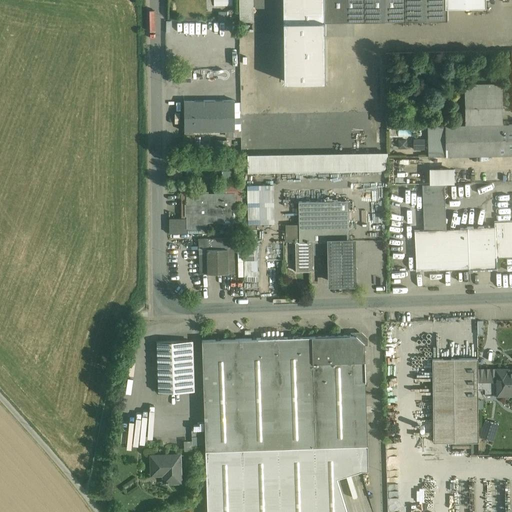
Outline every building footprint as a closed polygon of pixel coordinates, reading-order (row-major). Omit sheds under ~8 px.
[(251,0),(239,0),(240,22),(252,22),(251,0)] [(283,0),(284,81),(325,81),(324,21),(323,0),(283,0)] [(364,0),(323,0),(324,21),(364,21),(364,0)] [(404,0),(364,0),(364,21),(405,20),(404,0)] [(444,0),(404,0),(405,20),(447,20),(447,8),(445,8),(444,0)] [(219,11),(220,27),(235,26),(235,19),(228,20),(228,10),(219,11)] [(388,116),(386,54),(372,54),(374,117),(388,116)] [(501,124),(500,85),(466,86),(467,124),(501,124)] [(234,100),(184,101),(184,131),(195,131),(207,131),(235,131),(234,100)] [(511,124),(447,126),(447,156),(511,154),(511,124)] [(447,126),(447,125),(428,126),(429,156),(447,156),(447,126)] [(387,153),(247,155),(248,172),(388,170),(387,153)] [(440,184),(423,185),(425,230),(442,229),(440,184)] [(272,185),(248,185),(248,224),(259,224),(273,224),(272,185)] [(242,186),(222,186),(222,193),(234,193),(234,204),(242,204),(242,186)] [(181,220),(169,220),(169,233),(199,233),(199,227),(187,227),(187,192),(181,192),(181,220)] [(207,192),(187,192),(187,227),(199,227),(206,227),(206,222),(206,194),(207,194),(207,192)] [(207,194),(206,194),(206,222),(234,221),(234,204),(234,193),(222,193),(207,194)] [(349,201),(299,202),(299,224),(299,238),(299,239),(299,242),(313,242),(331,242),(349,241),(349,201)] [(511,220),(494,222),(494,226),(467,227),(467,228),(469,269),(469,270),(497,269),(497,258),(510,257),(511,256),(511,220)] [(299,224),(286,225),(286,241),(295,241),(295,238),(299,238),(299,224)] [(425,230),(414,230),(416,271),(469,269),(467,228),(442,229),(425,230)] [(257,229),(251,230),(249,230),(243,230),(244,240),(255,240),(257,229)] [(236,238),(199,239),(199,249),(227,249),(236,248),(236,238)] [(299,239),(299,238),(295,238),(295,241),(295,243),(296,271),(297,271),(297,267),(309,267),(309,271),(314,271),(314,255),(313,242),(299,242),(299,239)] [(349,241),(331,242),(331,254),(331,282),(353,282),(353,266),(352,257),(352,241),(349,241)] [(331,242),(313,242),(314,255),(331,254),(331,242)] [(255,255),(255,245),(244,245),(245,255),(255,255)] [(236,248),(227,249),(228,273),(237,273),(236,248)] [(227,249),(199,249),(199,274),(228,273),(227,249)] [(255,255),(245,255),(245,276),(256,276),(256,271),(257,271),(257,260),(255,260),(255,255)] [(314,271),(309,271),(310,283),(318,283),(317,271),(314,271)] [(364,343),(362,341),(364,339),(361,335),(359,338),(356,336),(354,336),(352,336),(353,361),(365,361),(365,351),(364,351),(364,343)] [(352,336),(202,340),(205,450),(355,445),(353,361),(352,336)] [(187,341),(157,342),(158,392),(188,391),(187,341)] [(478,358),(432,359),(433,430),(433,442),(479,442),(478,358)] [(511,370),(508,371),(508,369),(496,369),(496,378),(496,382),(500,381),(500,392),(508,392),(509,395),(511,394),(511,370)] [(492,387),(491,374),(478,375),(478,387),(492,387)] [(499,423),(484,418),(479,437),(493,441),(499,423)] [(355,445),(205,450),(207,511),(347,511),(337,478),(361,471),(360,445),(355,445)] [(179,455),(151,456),(152,474),(164,474),(164,481),(166,481),(166,483),(168,483),(168,482),(180,481),(179,455)]
